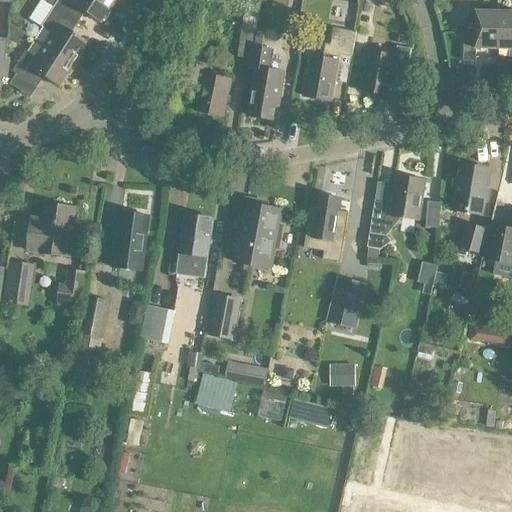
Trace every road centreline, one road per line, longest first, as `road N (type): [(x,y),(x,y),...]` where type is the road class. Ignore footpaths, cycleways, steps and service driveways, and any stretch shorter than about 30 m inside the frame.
road 1 (residential): [(511,112),(195,172),(152,167),(84,107)]
road 2 (residential): [(157,0),(84,107)]
